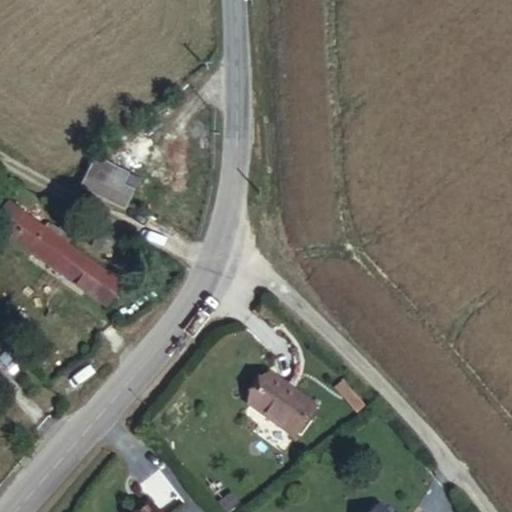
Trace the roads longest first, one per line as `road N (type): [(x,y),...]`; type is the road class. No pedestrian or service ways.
road 1 (residential): [(212,253),(288,294),(437,445),(487,511)]
road 2 (tertiary): [(15,511),(171,334),(212,253)]
road 3 (tertiary): [(212,253),(235,135),(235,0)]
